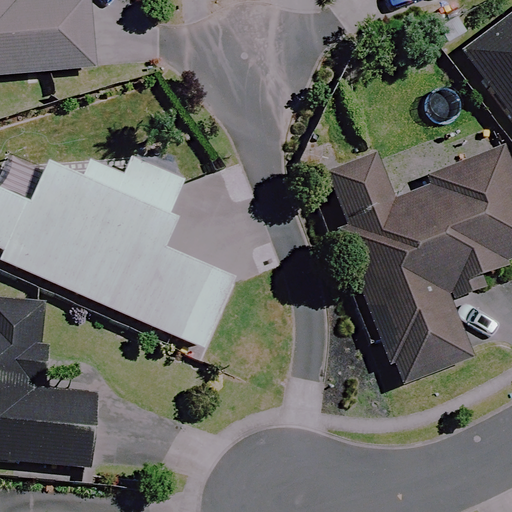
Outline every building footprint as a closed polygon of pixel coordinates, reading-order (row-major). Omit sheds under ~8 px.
[(0,0),(0,81),(85,75),(78,0),(43,0),(16,2),(15,0),(0,0)] [(511,15),(455,59),(511,134),(511,15)] [(442,309),(468,298),(463,287),(511,267),(511,203),(494,159),(384,203),(368,162),(319,182),(340,234),(332,237),(395,393),(464,364),(442,309)] [(158,257),(170,229),(163,225),(181,185),(127,161),(117,183),(83,169),(74,188),(37,171),(20,210),(0,201),(0,269),(196,356),(226,287),(158,257)] [(39,401),(43,355),(36,354),(39,311),(0,307),(0,468),(81,476),(87,406),(39,401)]
